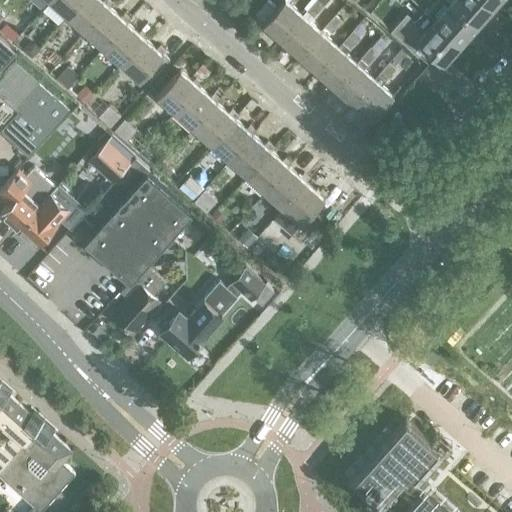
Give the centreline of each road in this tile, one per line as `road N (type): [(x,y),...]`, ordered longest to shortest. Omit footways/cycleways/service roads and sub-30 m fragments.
road 1 (residential): [(392,190),(176,0)]
road 2 (residential): [(511,475),(351,332)]
road 3 (residential): [(511,60),(392,190)]
road 4 (residential): [(84,377),(185,488)]
road 5 (residential): [(202,468),(84,377)]
road 6 (tertiary): [(351,332),(441,234)]
road 7 (residential): [(84,377),(0,289)]
